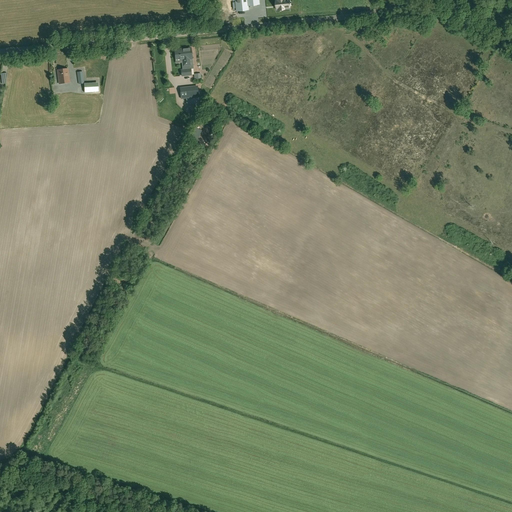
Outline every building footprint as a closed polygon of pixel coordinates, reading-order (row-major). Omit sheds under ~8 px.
[(259,5),(258,0),(235,0),(237,12),(248,10),(247,6),(259,5)] [(277,9),(284,9),(284,8),(289,8),(289,4),(289,3),(288,0),(286,0),(283,0),(282,0),(276,0),(277,1),(275,1),(276,9),(277,9)] [(175,51),(176,59),(175,59),(176,64),(183,63),(183,65),(190,65),(189,59),(192,59),(192,54),(193,54),(192,52),(191,52),(190,48),(183,49),(183,50),(175,51)] [(59,84),(70,83),(68,69),(58,71),(59,84)] [(180,88),(181,98),(198,96),(197,86),(180,88)]
